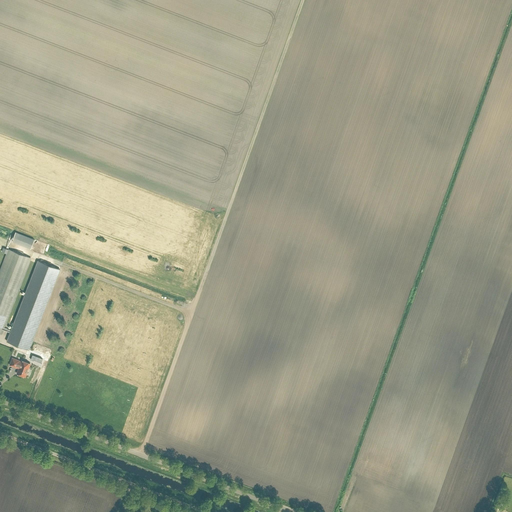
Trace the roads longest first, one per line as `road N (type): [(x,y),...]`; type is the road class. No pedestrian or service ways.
road 1 (track): [(141,454),(301,0)]
road 2 (unclassified): [(291,511),(0,400)]
road 3 (unclassified): [(205,511),(0,432)]
road 4 (track): [(190,315),(39,255)]
